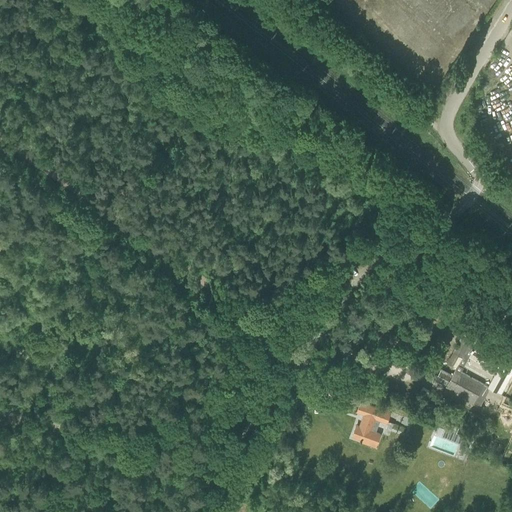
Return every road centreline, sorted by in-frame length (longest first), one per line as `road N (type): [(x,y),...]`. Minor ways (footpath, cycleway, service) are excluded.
road 1 (unclassified): [(221,511),(331,314),(360,280),(461,209),(478,185),(445,121),(511,7)]
road 2 (track): [(0,411),(224,465)]
